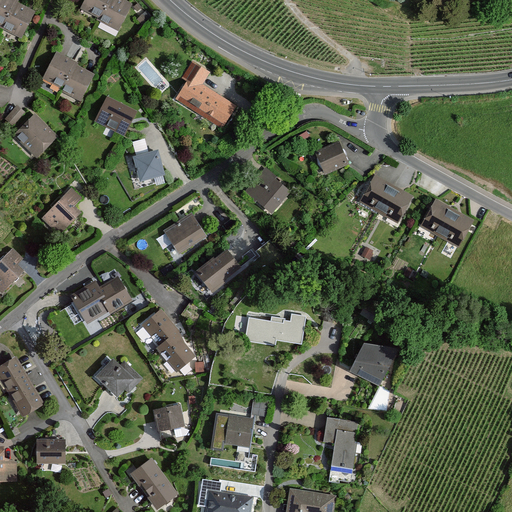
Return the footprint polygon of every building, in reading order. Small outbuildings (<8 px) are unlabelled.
[(13,0),(0,0),(0,29),(21,42),(38,14),(13,0)] [(132,1),(130,0),(82,0),(78,9),(118,29),(132,1)] [(95,75),(56,54),(42,81),(81,101),(95,75)] [(176,103),(222,131),(236,108),(202,87),(210,75),(191,64),(181,81),(187,85),(176,103)] [(95,125),(125,140),(138,115),(108,99),(95,125)] [(19,104),(6,118),(14,125),(27,112),(19,104)] [(13,139),(37,162),(59,140),(35,117),(13,139)] [(133,141),(136,152),(149,148),(145,137),(133,141)] [(314,154),(324,178),(348,168),(339,144),(314,154)] [(135,160),(142,186),(167,179),(160,154),(135,160)] [(241,193),(270,217),(290,193),(261,169),(241,193)] [(375,177),(360,204),(399,225),(414,198),(375,177)] [(43,221),(61,238),(83,216),(76,210),(84,202),(71,191),(43,221)] [(435,201),(420,228),(460,250),(474,223),(435,201)] [(192,216),(163,235),(178,258),(208,239),(192,216)] [(225,250),(194,275),(212,296),(242,271),(225,250)] [(0,264),(0,296),(2,298),(25,275),(18,268),(23,263),(12,253),(0,264)] [(67,298),(86,329),(107,315),(110,320),(134,304),(119,279),(100,291),(94,281),(67,298)] [(162,312),(140,329),(176,378),(199,361),(162,312)] [(249,321),(246,344),(277,348),(278,344),(301,347),(304,329),(249,321)] [(357,371),(385,385),(398,362),(398,351),(369,348),(357,371)] [(0,368),(0,380),(24,420),(46,407),(17,359),(0,368)] [(138,382),(113,359),(93,381),(119,404),(138,382)] [(213,383),(223,384),(225,362),(214,362),(213,383)] [(252,414),(264,416),(267,402),(255,400),(252,414)] [(178,405),(150,413),(157,439),(185,432),(178,405)] [(224,448),(250,451),(254,419),(227,416),(224,448)] [(335,447),(332,471),(354,473),(357,447),(355,447),(356,436),(357,425),(327,421),(324,445),(335,447)] [(65,441),(37,441),(36,466),(65,466),(65,441)] [(0,484),(14,484),(14,463),(4,463),(4,448),(0,447),(0,484)] [(151,457),(131,473),(158,508),(179,491),(151,457)] [(207,510),(206,511),(251,511),(254,499),(220,495),(221,485),(202,482),(199,509),(207,510)] [(290,492),(287,511),(334,511),(336,498),(290,492)]
